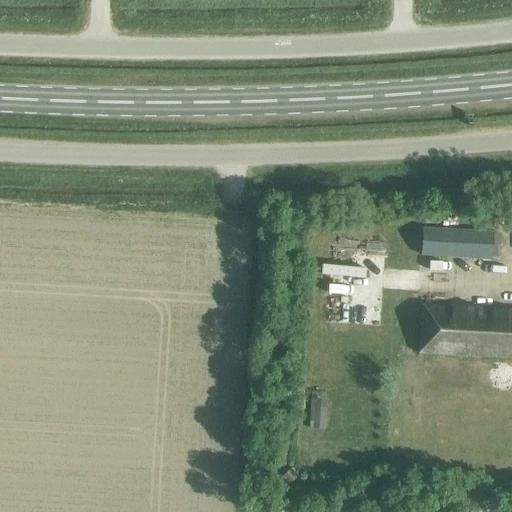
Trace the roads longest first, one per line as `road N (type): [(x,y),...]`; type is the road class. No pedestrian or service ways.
road 1 (unclassified): [(0,44),(235,49),(511,30)]
road 2 (primary): [(0,99),(257,102),(511,85)]
road 3 (unclassified): [(0,152),(252,156),(511,141)]
